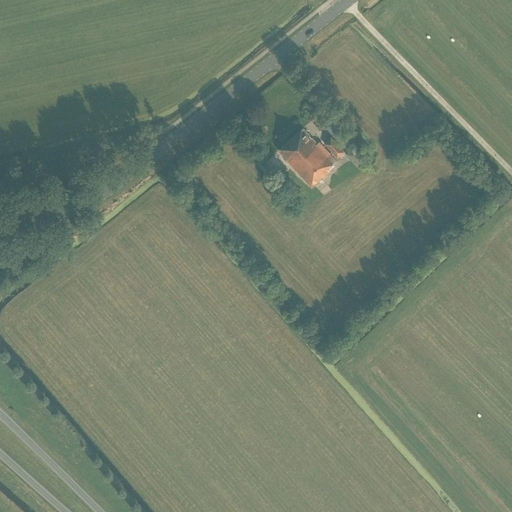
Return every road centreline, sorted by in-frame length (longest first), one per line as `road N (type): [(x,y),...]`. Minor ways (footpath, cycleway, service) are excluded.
road 1 (tertiary): [(0,230),(107,192),(349,0)]
road 2 (track): [(343,0),(511,173)]
road 3 (trunk): [(99,511),(0,412)]
